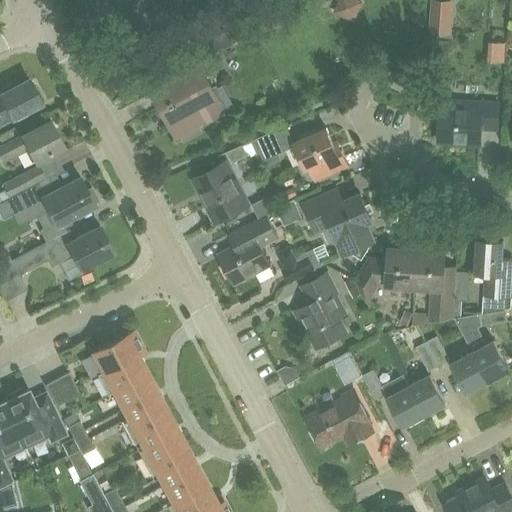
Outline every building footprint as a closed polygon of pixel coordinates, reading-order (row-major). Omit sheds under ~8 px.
[(363,1),(361,0),(338,0),(333,13),(354,22),(363,1)] [(436,0),(433,0),(431,32),(449,33),(452,1),(436,0)] [(201,131),(199,127),(225,113),(200,65),(152,91),(177,138),(182,136),(184,140),(201,131)] [(13,117),(41,102),(28,78),(0,93),(0,122),(13,116),(13,117)] [(497,129),(499,103),(482,102),(481,108),(440,105),(438,142),(480,144),(481,128),(497,129)] [(0,145),(0,158),(1,160),(28,146),(36,161),(64,146),(50,119),(22,134),(0,145)] [(315,181),(348,166),(337,140),(333,142),(326,127),(293,141),(305,169),(310,167),(315,181)] [(270,133),(253,141),(259,156),(277,148),(270,133)] [(226,152),(232,163),(247,154),(243,145),(229,151),(226,152)] [(216,220),(248,204),(226,162),(194,179),(216,220)] [(38,164),(2,183),(9,197),(27,188),(45,178),(38,164)] [(40,229),(46,240),(59,233),(58,230),(71,223),(68,217),(95,204),(94,202),(98,200),(91,187),(87,189),(80,176),(34,200),(27,188),(9,197),(0,201),(0,210),(4,217),(13,213),(18,224),(37,215),(44,227),(40,229)] [(337,188),(303,204),(316,232),(330,226),(343,254),(353,250),(362,257),(370,243),(378,240),(370,222),(372,221),(360,193),(343,201),(337,188)] [(259,218),(266,214),(276,208),(276,207),(269,195),(251,204),(259,218)] [(302,217),(294,199),(276,207),(284,225),(302,217)] [(261,246),(278,237),(266,214),(228,234),(235,246),(220,254),(235,282),(270,264),(261,246)] [(22,272),(47,258),(51,265),(73,254),(81,268),(114,251),(99,224),(70,240),(66,231),(70,229),(69,228),(46,240),(46,241),(11,259),(0,264),(0,290),(2,294),(24,282),(21,277),(23,275),(22,272)] [(504,241),(477,239),(475,272),(486,272),(483,312),(506,307),(507,296),(511,297),(511,277),(511,257),(503,257),(504,241)] [(301,257),(285,266),(282,267),(289,280),(322,263),(323,262),(320,260),(304,251),(295,246),(301,257)] [(355,280),(367,301),(372,312),(377,310),(371,299),(368,298),(378,284),(415,286),(417,249),(389,248),(388,259),(369,258),(355,280)] [(0,264),(11,259),(6,249),(0,252),(0,251),(0,264)] [(454,300),(456,270),(444,269),(445,251),(417,249),(415,286),(433,287),(431,321),(453,317),(454,300)] [(83,282),(94,278),(91,270),(80,274),(83,282)] [(316,347),(347,331),(338,314),(344,310),(335,293),(337,292),(327,273),(302,286),(311,302),(295,311),(305,330),(307,329),(316,347)] [(353,297),(361,293),(353,276),(344,280),(353,297)] [(454,300),(453,317),(462,315),(462,300),(454,300)] [(483,312),(479,313),(481,325),(508,321),(506,307),(483,312)] [(144,349),(134,329),(93,351),(103,370),(144,349)] [(427,341),(439,365),(450,359),(437,335),(427,341)] [(473,351),(488,380),(510,369),(495,340),(473,351)] [(439,365),(427,341),(416,347),(428,370),(439,365)] [(114,390),(148,371),(138,353),(144,350),(144,349),(103,370),(97,373),(108,394),(114,391),(114,390)] [(488,380),(473,351),(451,363),(467,392),(488,380)] [(375,398),(386,393),(388,396),(387,397),(403,426),(425,414),(409,385),(410,385),(404,373),(382,385),(373,369),(363,375),(375,398)] [(68,371),(57,377),(68,398),(79,393),(68,371)] [(158,390),(148,371),(114,390),(114,391),(124,408),(158,390)] [(431,373),(410,385),(409,385),(425,414),(446,403),(431,373)] [(68,398),(57,377),(45,383),(56,405),(68,398)] [(3,402),(25,448),(48,437),(50,442),(68,433),(49,394),(36,400),(31,390),(29,390),(27,387),(4,397),(6,401),(3,402)] [(350,443),(372,431),(367,422),(371,420),(355,390),(342,397),(343,398),(306,418),(321,446),(345,434),(350,443)] [(178,428),(162,398),(122,419),(138,449),(178,428)] [(25,448),(3,402),(2,403),(0,400),(0,485),(14,479),(4,458),(25,448)] [(71,432),(83,426),(79,419),(68,426),(71,432)] [(76,441),(88,436),(83,426),(71,432),(76,441)] [(194,457),(178,428),(138,449),(154,478),(194,457)] [(88,436),(76,441),(83,453),(94,447),(88,436)] [(86,463),(79,449),(68,454),(74,468),(86,463)] [(198,465),(164,483),(174,502),(207,484),(198,465)] [(511,511),(511,493),(506,482),(492,489),(486,477),(468,486),(470,491),(447,504),(450,511),(511,511)] [(11,482),(0,486),(0,505),(15,502),(11,482)] [(174,502),(168,505),(171,511),(199,511),(217,503),(207,484),(174,502)] [(115,486),(103,493),(105,496),(107,501),(119,494),(115,486)] [(119,494),(107,501),(112,509),(123,502),(119,494)] [(113,511),(112,509),(107,501),(105,496),(87,505),(90,511),(113,511)] [(217,503),(199,511),(230,511),(223,499),(217,503)] [(128,511),(123,502),(112,509),(113,511),(128,511)]
